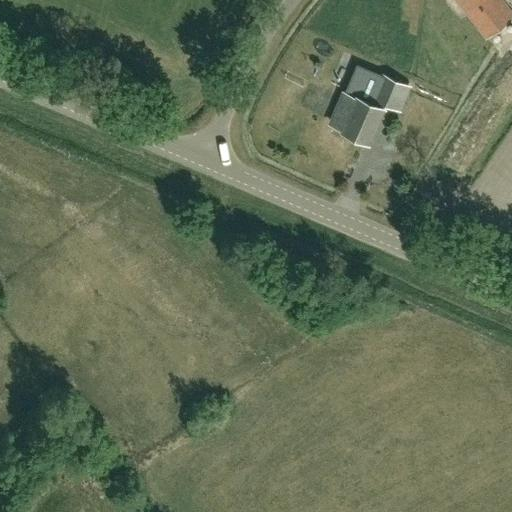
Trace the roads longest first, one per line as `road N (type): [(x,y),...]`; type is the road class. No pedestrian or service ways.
road 1 (tertiary): [(511,298),(196,164)]
road 2 (tertiary): [(196,164),(0,82)]
road 3 (unclassified): [(196,164),(293,0)]
